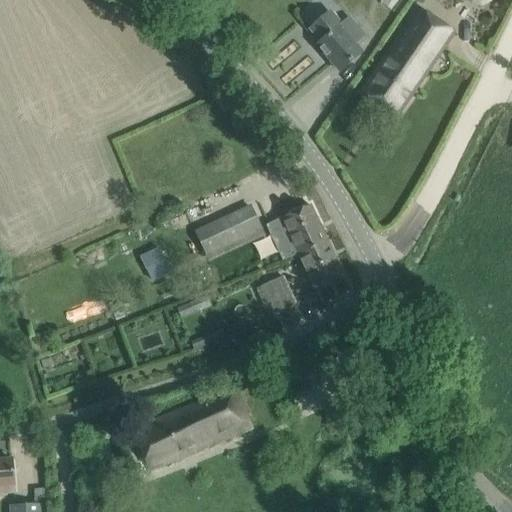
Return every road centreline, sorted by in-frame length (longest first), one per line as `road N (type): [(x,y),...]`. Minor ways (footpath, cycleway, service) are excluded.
road 1 (unclassified): [(0,435),(64,424),(230,364),(388,289)]
road 2 (tertiary): [(388,289),(317,157),(175,0)]
road 3 (track): [(374,258),(405,236),(511,38)]
road 4 (tertiary): [(471,500),(388,289)]
